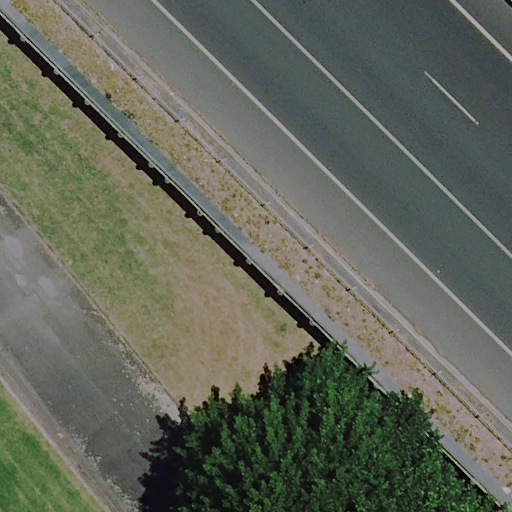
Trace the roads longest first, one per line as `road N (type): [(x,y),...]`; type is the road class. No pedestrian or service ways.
road 1 (motorway): [(511,310),(198,0)]
road 2 (motorway): [(511,162),(347,0)]
